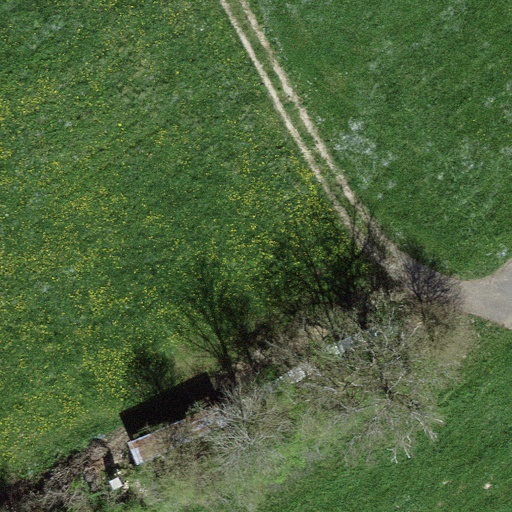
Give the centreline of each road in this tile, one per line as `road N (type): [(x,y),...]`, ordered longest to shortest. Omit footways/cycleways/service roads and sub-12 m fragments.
road 1 (track): [(220,0),(308,170),(391,270)]
road 2 (track): [(511,315),(391,270)]
